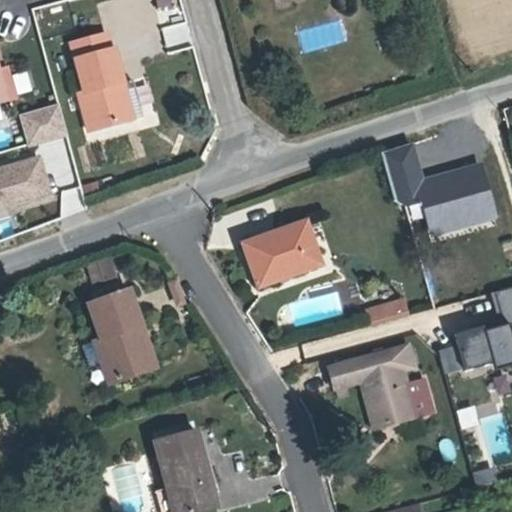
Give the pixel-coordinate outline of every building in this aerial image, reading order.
[(84,104),(78,106),(86,145),(136,133),(128,95),(121,96),(114,64),(111,65),(107,50),(73,58),(84,104)] [(18,94),(32,90),(26,69),(12,73),(18,94)] [(0,79),(0,110),(9,109),(1,80),(0,79)] [(26,145),(66,133),(57,101),(16,113),(26,145)] [(0,214),(52,199),(38,156),(0,167),(0,214)] [(79,187),(58,188),(61,215),(82,213),(79,187)] [(301,216),(244,235),(258,276),(314,258),(301,216)] [(101,252),(86,256),(92,277),(107,274),(101,252)] [(444,374),(511,358),(511,285),(494,290),(502,321),(454,332),(457,344),(438,348),(444,374)] [(96,301),(104,328),(118,372),(140,366),(136,353),(155,349),(136,288),(96,301)] [(378,296),(357,303),(361,317),(382,310),(378,296)] [(118,372),(104,328),(92,331),(106,376),(118,372)] [(407,409),(427,403),(418,371),(399,378),(394,363),(406,360),(397,334),(353,346),(350,336),(336,340),(334,332),(305,340),(312,366),(321,364),(326,382),(354,373),(369,420),(407,409)] [(136,353),(140,366),(158,360),(155,349),(136,353)] [(488,400),(455,410),(469,460),(480,457),(471,425),(493,419),(488,400)] [(148,432),(159,468),(168,503),(210,491),(189,421),(148,432)] [(490,465),(471,473),(478,488),(496,480),(490,465)] [(168,503),(159,468),(143,472),(153,507),(168,503)] [(379,511),(409,511),(406,501),(378,508),(379,511)]
